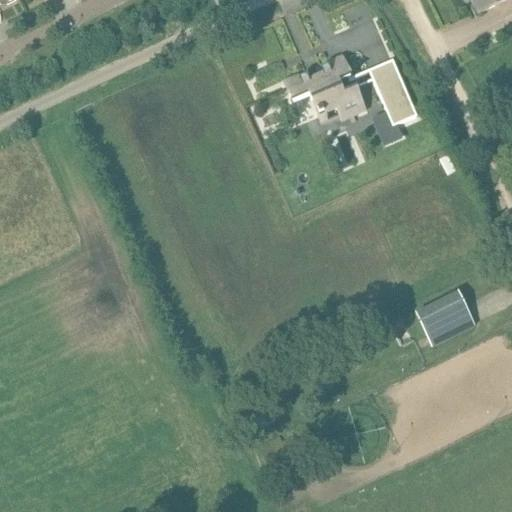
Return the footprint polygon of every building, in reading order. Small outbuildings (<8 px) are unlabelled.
[(0,0),(0,6),(1,6),(3,10),(20,1),(19,0),(0,0)] [(472,0),(479,13),(478,14),(479,16),(510,0),(472,0)] [(341,121),(363,111),(354,92),(351,93),(350,92),(347,84),(347,83),(350,82),(341,62),(328,68),(321,71),(325,81),(310,87),(306,77),(299,81),(299,80),(285,86),(293,106),(310,99),(318,119),(337,111),(341,121)] [(416,119),(396,72),(373,82),(393,129),(416,119)] [(458,295),(447,301),(415,317),(431,349),(474,328),(458,295)] [(252,411),(261,430),(276,423),(268,404),(252,411)] [(259,448),(261,453),(275,481),(305,467),(288,434),(259,448)]
